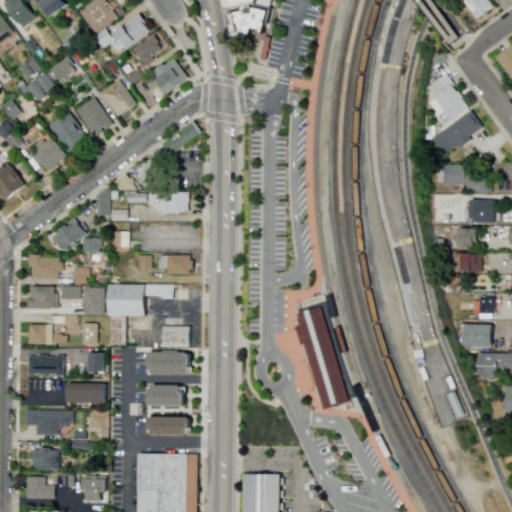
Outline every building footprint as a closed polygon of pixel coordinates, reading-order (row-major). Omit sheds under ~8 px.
[(9,8),(20,0),(24,0),(39,20),(25,30),(9,8)] [(34,0),(61,0),(64,4),(47,17),(34,0)] [(74,8),(70,1),(71,0),(82,0),(83,1),(74,8)] [(77,11),(91,0),(104,0),(116,16),(93,32),(77,11)] [(253,0),(253,3),(249,4),(250,6),(250,8),(253,7),(265,10),(261,27),(258,26),(257,29),(249,27),(247,34),(239,36),(237,23),(235,23),(233,12),(241,10),(240,5),(223,9),(221,0),(253,0)] [(491,0),(498,10),(491,15),(494,18),(488,22),(487,19),(481,23),(465,0),(491,0)] [(0,12),(16,33),(0,45),(0,12)] [(111,32),(137,12),(145,22),(143,24),(148,30),(123,49),(111,32)] [(92,35),(103,27),(112,39),(101,47),(92,35)] [(61,40),(75,29),(84,41),(70,52),(61,40)] [(130,47),(139,41),(140,42),(152,34),(157,41),(155,42),(159,47),(150,54),(152,57),(142,64),(130,47)] [(23,41),(30,36),(39,49),(32,54),(23,41)] [(511,78),(496,57),(511,45),(511,78)] [(147,74),(161,63),(163,65),(172,58),(186,76),(162,94),(147,74)] [(55,72),(73,59),(81,71),(64,84),(55,72)] [(102,65),(109,59),(118,70),(110,76),(102,65)] [(23,68),(36,60),(44,72),(30,80),(23,68)] [(120,67),(125,73),(131,68),(127,62),(120,67)] [(136,68),(142,76),(131,84),(125,76),(136,68)] [(40,81),(49,75),(60,89),(51,96),(40,81)] [(449,75),(471,111),(443,128),(438,120),(449,113),(438,96),(432,86),(449,75)] [(23,81),(18,85),(24,94),(29,91),(23,81)] [(30,88),(40,82),(50,96),(41,103),(30,88)] [(105,96),(123,83),(141,108),(123,121),(105,96)] [(5,106),(15,99),(25,114),(15,121),(14,119),(5,106)] [(81,113),(98,101),(117,129),(100,141),(81,113)] [(437,140),(475,113),(486,129),(472,138),(474,141),(462,149),(460,146),(447,155),(437,140)] [(56,129),(73,116),(93,144),(75,156),(56,129)] [(0,128),(12,119),(15,123),(21,131),(7,140),(0,130),(0,128)] [(191,121),(199,132),(175,149),(178,152),(170,157),(161,143),(191,121)] [(48,145),(57,139),(71,159),(51,174),(45,166),(42,168),(32,153),(47,143),(48,145)] [(131,171),(151,158),(163,175),(144,189),(131,171)] [(446,166),(469,166),(469,178),(496,178),(496,194),(468,194),(469,187),(446,187),(446,166)] [(10,172),(14,168),(30,190),(10,205),(0,191),(0,174),(8,169),(10,172)] [(112,181),(124,173),(136,189),(118,189),(112,181)] [(108,184),(108,214),(96,214),(96,199),(95,199),(95,193),(108,184)] [(123,190),(145,190),(145,202),(126,202),(126,195),(123,195),(123,190)] [(161,192),(188,192),(188,203),(187,203),(187,209),(184,209),(184,211),(171,211),(171,213),(161,213),(161,192)] [(493,202),(493,224),(470,224),(470,202),(493,202)] [(81,210),(88,206),(92,212),(86,216),(81,210)] [(110,209),(126,209),(126,220),(110,220),(110,209)] [(78,220),(88,234),(65,252),(54,237),(78,220)] [(458,251),(458,242),(456,243),(456,237),(458,237),(458,230),(478,230),(479,250),(458,251)] [(113,231),(128,231),(128,246),(113,246),(113,231)] [(86,239),(103,239),(104,254),(86,254),(86,239)] [(137,253),(150,253),(150,268),(137,268),(137,253)] [(158,254),(188,254),(188,259),(192,259),(192,268),(188,268),(188,272),(167,272),(167,268),(159,268),(159,267),(157,267),(157,259),(158,259),(158,254)] [(456,276),(456,255),(482,254),(483,276),(456,276)] [(34,256),(44,256),(44,259),(62,259),(62,281),(35,281),(35,268),(32,268),(32,258),(34,258),(34,256)] [(76,269),(92,269),(92,280),(76,280),(76,269)] [(107,283),(181,284),(181,287),(172,287),(172,297),(161,297),(161,295),(144,294),(144,315),(125,315),(125,344),(109,344),(109,314),(107,314),(107,283)] [(32,289),(57,289),(57,296),(60,296),(60,310),(32,310),(32,289)] [(64,289),(86,289),(86,297),(84,297),(84,303),(64,303),(64,289)] [(87,289),(106,290),(106,314),(86,313),(86,303),(84,303),(85,300),(87,300),(87,296),(87,289)] [(497,300),(496,318),(481,317),(482,299),(497,300)] [(295,312),(318,305),(346,400),(324,407),(295,312)] [(55,318),(66,318),(66,326),(55,326),(55,318)] [(68,318),(80,318),(80,326),(68,326),(68,318)] [(87,325),(100,325),(100,347),(86,347),(87,325)] [(161,325),(189,325),(188,346),(161,346),(161,325)] [(33,327),(55,327),(54,346),(33,346),(33,327)] [(497,329),(470,329),(469,351),(497,351),(497,329)] [(56,336),(58,336),(65,336),(65,338),(71,338),(71,339),(71,346),(58,346),(58,348),(55,348),(55,344),(56,344),(56,336)] [(410,351),(420,350),(422,358),(412,359),(410,351)] [(146,351),(184,351),(184,353),(189,353),(189,366),(191,366),(191,372),(184,372),(184,373),(150,373),(150,368),(146,368),(146,351)] [(91,355),(107,355),(107,374),(91,375),(91,355)] [(481,355),(511,355),(511,367),(499,367),(499,375),(489,376),(489,373),(481,373),(481,355)] [(31,359),(66,359),(67,377),(31,377),(31,359)] [(416,370),(422,368),(427,381),(422,383),(416,370)] [(443,379),(448,377),(453,390),(447,389),(443,379)] [(149,384),(178,384),(178,386),(184,386),(184,391),(183,391),(183,403),(181,403),(181,404),(146,404),(146,389),(149,389),(149,384)] [(70,386),(109,386),(109,405),(70,405),(70,386)] [(444,395),(452,392),(462,417),(456,420),(444,395)] [(90,408),(107,408),(106,438),(99,438),(99,426),(90,426),(90,408)] [(29,413),(75,414),(75,425),(64,424),(64,437),(39,437),(39,428),(28,427),(29,413)] [(146,416),(188,416),(188,427),(189,427),(189,432),(183,432),(183,433),(149,433),(149,431),(146,431),(146,416)] [(77,435),(89,434),(89,442),(77,443),(77,435)] [(78,445),(90,444),(90,452),(78,452),(78,445)] [(35,452),(62,452),(62,472),(35,472),(35,452)] [(137,511),(137,453),(196,453),(195,511),(137,511)] [(242,511),(243,474),(278,474),(278,511),(242,511)] [(82,475),(101,475),(101,501),(82,501),(82,475)] [(32,479),(49,479),(49,487),(59,487),(59,500),(32,500),(32,479)]
